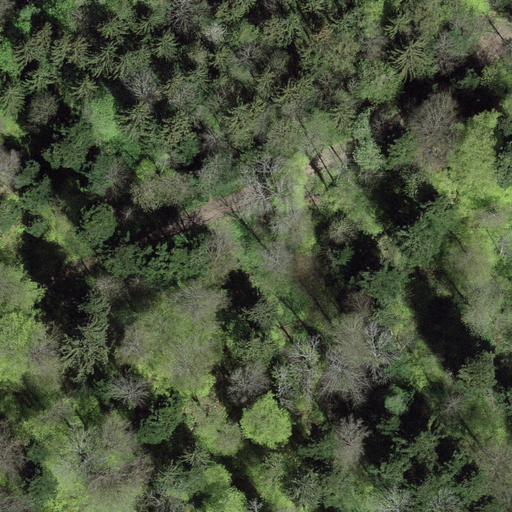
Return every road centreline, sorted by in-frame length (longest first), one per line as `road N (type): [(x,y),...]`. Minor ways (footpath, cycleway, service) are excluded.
road 1 (track): [(511,34),(354,148),(115,245),(0,315)]
road 2 (track): [(220,202),(364,511)]
